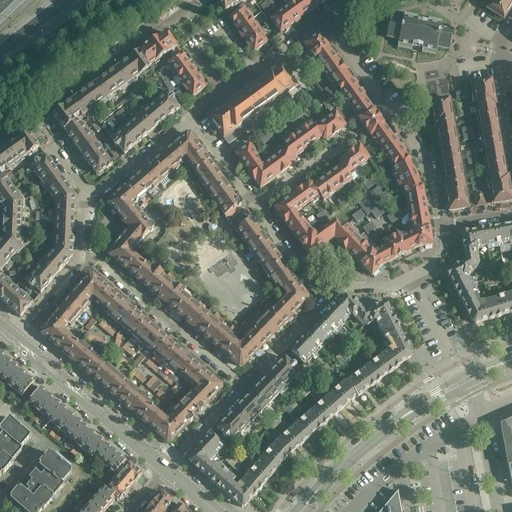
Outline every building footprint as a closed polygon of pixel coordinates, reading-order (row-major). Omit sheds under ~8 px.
[(216,0),(225,12),(242,0),(216,0)] [(264,10),(273,4),(270,0),(261,7),(264,10)] [(315,10),(308,0),(297,0),(293,3),(294,5),(295,4),(303,17),(315,10)] [(323,4),(320,0),(308,0),(315,10),(320,6),(323,4)] [(510,10),(509,9),(495,0),(491,0),(486,9),(504,20),(510,10)] [(511,6),(511,0),(495,0),(509,9),(510,10),(511,6)] [(295,4),(294,5),(283,12),(292,25),(294,24),(296,25),(300,22),(300,20),(303,17),(295,4)] [(251,20),(244,9),(230,19),(235,26),(234,26),(237,30),(238,30),(250,20),(251,21),(251,20)] [(292,25),(283,12),(271,20),(280,34),(284,31),(286,32),(290,29),(290,27),(292,25)] [(449,51),(453,32),(441,29),(442,22),(429,19),(428,23),(417,21),(418,17),(404,14),(403,22),(391,19),(390,19),(389,25),(388,25),(387,32),(388,32),(387,38),(399,41),(398,48),(411,51),(412,47),(423,49),(422,53),(435,56),(436,50),(437,48),(449,51)] [(259,32),(251,21),(250,20),(238,30),(239,32),(238,35),(242,39),(244,39),(246,41),(259,32)] [(267,43),(259,32),(246,41),(247,43),(246,46),(250,50),(252,50),(254,53),(267,43)] [(177,48),(175,45),(167,34),(160,38),(160,37),(147,46),(153,53),(156,51),(157,52),(159,51),(164,57),(177,48)] [(329,50),(319,35),(304,46),(314,61),(329,50)] [(367,47),(363,41),(357,45),(362,51),(367,47)] [(164,57),(159,51),(157,52),(156,51),(153,53),(147,46),(138,53),(149,68),(164,57)] [(347,72),(341,65),(337,60),(337,59),(334,55),(329,50),(314,61),(335,89),(337,88),(350,78),(346,73),(347,72)] [(151,69),(149,68),(138,53),(128,61),(140,78),(151,69)] [(190,65),(187,61),(186,61),(181,54),(168,64),(176,75),(177,75),(176,74),(189,65),(190,65)] [(164,66),(170,61),(168,57),(162,62),(164,66)] [(140,78),(128,61),(127,61),(128,61),(117,68),(129,85),(140,78)] [(242,124),(277,98),(281,98),(297,86),(280,63),(261,77),(263,79),(228,105),(226,102),(207,116),(224,140),(228,145),(247,132),(242,124)] [(197,76),(196,75),(196,74),(198,71),(194,67),(191,67),(189,65),(176,74),(177,75),(185,86),(197,76)] [(129,85),(117,68),(107,76),(119,93),(129,85)] [(321,80),(319,77),(316,74),(312,77),(317,84),(321,80)] [(119,93),(107,76),(96,84),(109,101),(119,93)] [(206,88),(204,85),(206,82),(202,78),(199,78),(197,76),(185,86),(193,97),(206,88)] [(142,90),(154,80),(153,78),(140,88),(142,90)] [(359,90),(357,88),(358,85),(354,81),(352,81),(350,78),(337,88),(346,99),(359,90)] [(175,90),(168,81),(164,83),(171,93),(175,90)] [(493,93),(491,81),(471,84),(473,96),(493,93)] [(109,101),(96,84),(86,91),(98,108),(109,101)] [(337,101),(332,94),(333,93),(329,87),(324,90),(329,97),(327,98),(332,105),(337,101)] [(367,101),(365,99),(366,96),(362,92),(360,92),(359,90),(346,99),(354,111),(367,101)] [(98,108),(86,91),(75,99),(88,116),(98,108)] [(179,109),(175,103),(177,101),(174,97),(172,97),(171,97),(167,92),(157,101),(170,117),(179,109)] [(186,101),(179,92),(175,95),(182,104),(186,101)] [(495,105),(494,97),(493,93),(473,96),(475,109),(494,105),(495,105)] [(118,109),(134,97),(132,94),(116,107),(118,109)] [(306,114),(322,103),(328,112),(333,109),(323,95),(303,109),(306,114)] [(75,99),(63,107),(73,122),(74,122),(81,116),(83,118),(85,118),(88,116),(75,99)] [(453,112),(451,100),(430,103),(433,116),(453,112)] [(170,117),(157,101),(148,109),(161,124),(170,117)] [(391,135),(382,122),(379,118),(367,101),(354,111),(352,112),(364,128),(377,146),(380,143),(391,135)] [(496,115),(495,112),(494,111),(494,105),(475,109),(477,121),(496,117),(495,116),(496,115)] [(349,119),(340,106),(335,109),(345,122),(349,119)] [(73,122),(63,107),(52,115),(64,131),(75,123),(74,122),(73,122)] [(161,124),(148,109),(138,117),(151,132),(161,124)] [(290,125),(304,115),(300,111),(287,121),(290,125)] [(100,124),(112,114),(111,112),(98,122),(100,124)] [(455,124),(453,112),(433,116),(435,128),(437,128),(437,127),(455,124)] [(346,127),(340,120),(336,114),(324,122),(329,128),(331,127),(336,134),(346,127)] [(151,132),(138,117),(129,125),(142,140),(151,132)] [(498,129),(497,124),(497,123),(497,120),(496,119),(496,117),(477,121),(479,133),(498,129)] [(336,134),(331,127),(329,128),(324,122),(321,124),(319,123),(313,127),(322,139),(321,139),(323,141),(326,142),(336,134)] [(72,141),(88,131),(84,126),(82,126),(78,128),(75,123),(64,131),(72,141)] [(100,130),(96,124),(95,123),(92,126),(97,133),(100,130)] [(274,137),(287,127),(284,123),(271,132),(274,137)] [(316,143),(321,139),(322,139),(313,127),(311,124),(282,145),(284,148),(285,148),(293,159),(299,155),(299,156),(303,153),(303,152),(312,146),(316,143)] [(457,136),(455,124),(437,127),(437,128),(437,133),(437,134),(437,137),(438,138),(439,139),(457,136)] [(142,140),(129,125),(120,132),(133,148),(142,140)] [(500,139),(499,136),(499,135),(498,129),(479,133),(481,145),(500,141),(500,140),(500,139)] [(80,153),(95,142),(88,131),(72,141),(80,153)] [(38,147),(35,143),(35,142),(28,132),(16,141),(28,157),(39,148),(38,147)] [(133,148),(120,132),(111,140),(114,145),(115,147),(118,151),(120,150),(123,154),(124,156),(133,148)] [(263,145),(273,138),(270,133),(260,140),(263,145)] [(206,158),(200,149),(190,136),(187,135),(172,148),(171,148),(178,156),(177,159),(180,162),(184,158),(187,159),(197,172),(210,163),(209,162),(210,161),(208,158),(206,158)] [(400,146),(398,144),(399,142),(396,139),(394,139),(391,135),(380,143),(388,154),(400,146)] [(459,148),(457,136),(439,139),(439,141),(438,142),(439,145),(440,146),(441,151),(459,148)] [(111,147),(106,140),(103,142),(108,149),(111,147)] [(16,141),(4,150),(16,165),(28,157),(16,141)] [(502,153),(501,148),(501,147),(501,144),(500,143),(500,141),(481,145),(483,157),(502,153)] [(88,164),(103,152),(95,142),(80,153),(88,164)] [(257,156),(249,146),(235,156),(243,166),(255,158),(257,156)] [(378,159),(372,150),(369,146),(364,149),(374,163),(378,159)] [(408,158),(405,154),(406,152),(403,149),(401,149),(400,146),(388,154),(397,166),(408,158)] [(370,160),(360,147),(350,154),(355,161),(353,162),(358,169),(370,160)] [(177,159),(178,156),(171,148),(170,148),(168,150),(167,152),(163,155),(176,170),(179,168),(178,166),(181,164),(180,162),(177,159)] [(295,162),(293,159),(285,148),(284,148),(279,152),(280,154),(276,157),(281,163),(279,165),(284,172),(294,165),(295,162)] [(461,160),(459,148),(441,151),(441,155),(441,156),(441,159),(442,160),(443,163),(461,160)] [(16,165),(4,150),(0,153),(0,168),(2,171),(6,169),(7,170),(8,170),(16,165)] [(119,158),(114,151),(111,154),(116,161),(119,158)] [(113,165),(103,152),(88,164),(96,175),(99,176),(106,171),(113,165)] [(504,163),(504,160),(503,158),(502,153),(483,157),(485,169),(504,165),(504,164),(504,163)] [(358,169),(353,162),(355,161),(350,154),(340,161),(340,164),(341,166),(350,178),(350,177),(355,174),(355,171),(358,169)] [(176,170),(163,155),(160,159),(158,158),(155,161),(155,163),(154,163),(166,177),(172,172),(173,173),(176,170)] [(284,172),(279,165),(281,163),(276,157),(265,165),(275,179),(284,172)] [(38,178),(53,167),(46,158),(40,162),(39,160),(34,164),(35,166),(31,169),(38,178)] [(263,171),(261,168),(262,167),(255,158),(243,166),(252,179),(263,171)] [(413,170),(410,164),(411,162),(408,158),(397,166),(393,168),(396,176),(394,177),(396,181),(404,177),(403,175),(413,170)] [(464,172),(461,160),(443,163),(444,169),(443,170),(444,173),(445,174),(445,175),(464,172)] [(166,177),(154,163),(153,164),(151,164),(149,166),(148,168),(144,171),(157,186),(161,183),(160,182),(166,177)] [(222,180),(214,169),(214,167),(212,164),(210,164),(210,163),(197,172),(196,174),(200,179),(198,180),(206,192),(208,191),(212,196),(226,186),(226,185),(226,183),(224,181),(222,180)] [(265,165),(262,167),(261,168),(263,171),(252,179),(260,190),(275,179),(265,165)] [(506,177),(505,172),(506,171),(505,168),(504,167),(504,165),(485,169),(488,181),(506,177)] [(323,202),(352,181),(350,177),(350,178),(341,166),(313,187),(321,198),(321,199),(323,202)] [(390,176),(383,166),(379,169),(386,179),(390,176)] [(45,188),(60,177),(53,167),(38,178),(45,188)] [(419,181),(418,178),(414,169),(413,170),(403,175),(404,177),(396,181),(399,187),(407,183),(408,186),(418,181),(418,182),(419,181)] [(157,186),(144,171),(141,175),(139,175),(136,177),(136,179),(135,180),(145,192),(147,192),(152,188),(153,190),(157,186)] [(466,184),(464,172),(445,175),(445,177),(445,178),(445,181),(446,182),(447,187),(466,184)] [(51,197),(67,186),(60,177),(45,188),(51,197)] [(376,184),(373,181),(371,177),(362,183),(367,190),(376,184)] [(510,189),(508,177),(506,177),(488,181),(490,193),(510,189)] [(0,200),(14,190),(7,180),(0,185),(0,200)] [(132,203),(145,192),(135,180),(133,180),(130,182),(130,184),(109,202),(109,205),(121,219),(133,208),(131,206),(132,203)] [(424,193),(423,189),(421,188),(418,182),(418,181),(408,186),(407,183),(399,187),(400,190),(403,190),(406,197),(407,197),(424,193)] [(321,198),(313,187),(311,184),(309,184),(298,191),(303,199),(305,197),(310,204),(314,201),(316,202),(321,199),(321,198)] [(468,196),(466,184),(447,187),(445,188),(447,200),(468,196)] [(75,204),(75,197),(67,186),(51,197),(41,205),(44,209),(54,201),(56,203),(75,204)] [(218,207),(233,196),(230,191),(231,190),(229,187),(227,187),(226,186),(212,196),(216,202),(214,203),(218,207)] [(392,198),(390,195),(387,191),(383,194),(378,188),(370,194),(375,201),(379,198),(384,204),(392,198)] [(511,201),(511,200),(511,193),(510,189),(490,193),(492,205),(494,204),(494,205),(511,201)] [(22,219),(23,202),(14,190),(0,200),(0,202),(3,207),(4,211),(4,218),(22,219)] [(310,204),(305,197),(303,199),(298,191),(289,198),(299,212),(310,204)] [(430,228),(426,207),(424,193),(407,197),(408,204),(407,204),(410,225),(412,224),(413,231),(430,228)] [(485,206),(483,195),(480,194),(477,194),(476,194),(475,197),(477,207),(485,206)] [(351,202),(346,195),(337,201),(342,208),(351,202)] [(239,209),(241,207),(242,205),(240,202),(238,201),(233,196),(218,207),(221,211),(222,210),(226,216),(225,217),(228,222),(241,212),(239,209)] [(470,209),(468,196),(447,200),(449,212),(468,209),(469,208),(469,209),(470,209)] [(376,210),(366,197),(357,203),(367,216),(371,213),(376,219),(384,213),(380,207),(376,210)] [(299,212),(289,198),(274,209),(282,220),(292,212),(295,215),(295,214),(299,212)] [(74,215),(75,204),(56,203),(55,215),(74,215)] [(187,212),(191,217),(199,211),(196,206),(187,212)] [(129,228),(144,215),(138,208),(136,209),(134,209),(133,208),(121,219),(121,221),(123,224),(125,224),(129,228)] [(221,217),(215,209),(212,211),(217,218),(221,217)] [(365,217),(360,210),(352,217),(357,223),(365,217)] [(330,217),(325,211),(316,217),(321,224),(330,217)] [(400,218),(398,215),(395,211),(387,217),(392,224),(400,218)] [(302,224),(295,214),(295,215),(292,212),(282,220),(291,232),(302,224)] [(74,227),(74,215),(55,215),(55,226),(74,227)] [(154,230),(154,227),(144,215),(129,228),(130,230),(142,240),(149,233),(152,232),(154,230)] [(22,231),(22,219),(4,218),(3,218),(3,231),(4,231),(22,231)] [(243,242),(258,230),(254,224),(254,222),(252,219),(250,219),(247,221),(247,223),(237,230),(241,236),(240,238),(243,242)] [(312,233),(304,222),(302,224),(291,232),(299,243),(312,233)] [(335,239),(341,233),(340,232),(333,223),(323,230),(323,231),(325,234),(317,239),(323,248),(330,242),(331,242),(335,240),(335,239)] [(376,230),(371,223),(363,229),(367,236),(376,230)] [(73,239),(74,227),(55,226),(54,238),(73,239)] [(352,244),(359,238),(347,226),(340,232),(341,233),(335,239),(335,240),(347,252),(353,246),(352,244)] [(510,243),(507,226),(500,228),(496,228),(499,245),(510,243)] [(433,246),(430,228),(413,231),(413,234),(410,236),(409,235),(413,242),(417,249),(433,246)] [(499,245),(496,228),(492,229),(485,230),(487,247),(499,245)] [(142,240),(130,230),(126,234),(124,234),(122,236),(122,238),(128,244),(129,242),(136,248),(135,249),(138,249),(143,243),(142,240)] [(251,250),(265,240),(265,239),(265,237),(263,234),(261,234),(258,230),(243,242),(245,246),(247,244),(251,250)] [(487,247),(485,230),(477,232),(473,232),(476,249),(477,249),(487,247)] [(21,248),(22,231),(4,231),(3,238),(2,241),(0,243),(0,249),(11,260),(21,248)] [(476,249),(473,232),(469,233),(461,234),(463,242),(462,242),(464,249),(465,256),(477,254),(477,249),(476,249)] [(323,248),(317,239),(312,233),(299,243),(309,257),(323,248)] [(167,250),(174,242),(167,236),(166,235),(160,243),(167,250)] [(384,265),(416,249),(417,249),(413,242),(409,235),(377,252),(380,259),(383,266),(384,265)] [(73,251),(73,239),(54,238),(54,250),(73,251)] [(146,266),(133,254),(132,252),(135,249),(136,248),(129,242),(128,244),(122,238),(110,253),(110,256),(130,273),(130,275),(133,278),(135,278),(136,278),(146,266)] [(372,252),(366,247),(367,246),(359,238),(352,244),(353,246),(347,252),(359,265),(372,252)] [(278,257),(275,253),(269,245),(270,243),(268,241),(266,240),(265,240),(251,250),(255,255),(253,256),(262,269),(264,267),(268,273),(282,263),(281,262),(282,260),(280,257),(278,257)] [(72,257),(73,251),(54,250),(52,252),(43,244),(40,248),(49,255),(64,267),(72,257)] [(11,260),(0,249),(0,265),(4,268),(11,260)] [(383,266),(380,259),(377,252),(373,254),(372,252),(359,265),(372,277),(383,266)] [(475,271),(479,265),(477,254),(465,256),(466,263),(459,266),(465,277),(467,275),(467,276),(475,271)] [(64,267),(49,255),(41,264),(56,276),(64,267)] [(273,284),(289,272),(286,268),(286,266),(284,263),(282,263),(268,273),(271,278),(269,279),(273,284)] [(56,276),(41,264),(34,273),(48,285),(56,276)] [(167,282),(163,279),(163,276),(155,269),(152,269),(148,266),(146,266),(136,278),(136,280),(139,282),(141,282),(151,292),(152,294),(154,296),(155,296),(167,282)] [(465,277),(459,266),(453,269),(446,273),(450,280),(452,283),(465,277)] [(493,278),(492,273),(491,269),(485,271),(488,283),(489,283),(494,281),(493,278)] [(187,287),(170,272),(168,275),(184,290),(187,287)] [(296,282),(295,281),(296,279),(294,276),(292,276),(289,272),(273,284),(276,287),(277,286),(280,291),(283,291),(296,282)] [(48,285),(34,273),(26,282),(30,285),(30,288),(32,290),(33,291),(35,289),(41,294),(48,285)] [(472,286),(469,280),(467,276),(467,275),(465,277),(452,283),(454,287),(457,293),(472,286)] [(89,293),(99,282),(92,276),(89,276),(77,290),(83,296),(88,301),(90,298),(89,293)] [(0,300),(2,302),(15,288),(6,280),(0,287),(0,300)] [(98,302),(109,290),(99,282),(89,293),(90,298),(93,298),(98,302)] [(166,304),(179,290),(177,288),(174,289),(167,282),(155,296),(156,296),(157,297),(158,299),(160,301),(162,301),(166,304)] [(288,320),(307,300),(307,297),(296,282),(283,291),(286,296),(286,298),(272,314),(269,314),(268,312),(261,320),(275,334),(278,330),(280,330),(282,328),(282,326),(283,325),(285,325),(288,322),(288,320)] [(478,296),(472,286),(457,293),(460,300),(461,300),(462,303),(476,296),(476,297),(478,296)] [(11,310),(23,296),(15,288),(2,302),(11,310)] [(88,301),(83,296),(77,290),(77,291),(75,291),(72,294),(73,296),(70,299),(83,311),(89,305),(88,304),(88,301)] [(107,312),(118,299),(118,298),(118,296),(115,294),(113,294),(109,290),(98,302),(107,310),(107,312)] [(176,312),(187,299),(184,297),(184,294),(179,290),(166,304),(170,308),(170,310),(173,312),(175,312),(176,312)] [(511,313),(511,295),(511,294),(501,298),(506,315),(510,314),(511,313)] [(362,311),(357,306),(358,305),(352,300),(347,295),(342,300),(342,301),(339,304),(351,316),(354,319),(362,311)] [(20,318),(33,303),(23,296),(11,310),(20,318)] [(484,322),(479,305),(479,304),(478,301),(476,297),(476,296),(462,303),(467,312),(466,312),(470,318),(473,324),(475,325),(484,322)] [(506,315),(501,298),(490,301),(495,319),(503,317),(502,316),(506,315)] [(83,311),(70,299),(69,300),(67,300),(65,303),(65,305),(62,309),(76,321),(83,311)] [(115,321),(127,306),(124,303),(124,301),(121,299),(119,299),(118,299),(107,312),(112,316),(111,318),(115,321)] [(185,320),(196,308),(187,299),(176,312),(176,313),(177,315),(179,317),(181,317),(185,320)] [(495,319),(490,301),(479,304),(479,305),(484,322),(488,321),(495,319)] [(351,316),(339,304),(336,307),(331,312),(343,324),(351,316)] [(375,322),(391,315),(389,311),(385,304),(379,307),(372,310),(372,311),(366,314),(362,311),(354,319),(360,326),(367,327),(375,323),(375,322)] [(125,327),(136,314),(136,311),(133,309),(131,309),(127,306),(115,321),(117,323),(119,322),(125,327)] [(195,329),(207,314),(204,311),(203,313),(196,308),(185,320),(186,321),(186,323),(189,325),(191,325),(195,329)] [(77,344),(64,332),(63,329),(66,327),(69,326),(70,327),(76,321),(62,309),(59,312),(57,312),(54,315),(54,317),(42,332),(42,335),(63,352),(63,355),(65,357),(67,357),(68,357),(79,344),(77,344)] [(343,324),(331,312),(326,317),(323,320),(335,332),(343,324)] [(133,335),(145,321),(142,319),(142,317),(139,315),(137,315),(136,314),(125,327),(133,335)] [(204,337),(215,324),(210,319),(212,317),(207,314),(195,329),(198,332),(198,334),(201,336),(203,336),(204,337)] [(249,326),(257,317),(254,314),(246,323),(249,326)] [(396,325),(392,318),(391,315),(375,322),(375,323),(381,333),(396,325)] [(89,332),(97,322),(92,319),(85,328),(89,332)] [(266,345),(266,343),(267,342),(269,342),(271,339),(271,337),(275,334),(261,320),(253,328),(254,329),(255,331),(241,345),(239,345),(237,344),(227,356),(239,367),(242,367),(261,348),(263,347),(266,345)] [(335,332),(323,320),(320,323),(315,329),(327,341),(335,332)] [(144,346),(156,331),(151,326),(151,324),(148,322),(146,322),(145,321),(133,335),(139,340),(138,341),(144,346)] [(115,333),(102,322),(99,326),(111,337),(115,333)] [(236,340),(232,337),(233,335),(223,327),(221,329),(215,324),(204,337),(204,339),(207,341),(209,341),(220,351),(220,352),(223,355),(225,355),(227,356),(237,344),(236,343),(236,340)] [(401,335),(399,331),(396,325),(381,333),(386,343),(387,342),(401,335)] [(327,341),(315,329),(310,334),(307,337),(319,349),(327,341)] [(156,354),(167,340),(166,338),(164,336),(162,336),(156,331),(144,346),(149,350),(150,349),(156,354)] [(367,343),(359,333),(353,338),(356,341),(359,344),(362,347),(367,343)] [(105,344),(106,339),(86,335),(85,340),(105,344)] [(409,349),(405,343),(401,335),(387,342),(389,346),(390,346),(392,350),(392,349),(403,363),(411,358),(411,355),(409,350),(409,349)] [(319,349),(307,337),(304,340),(304,339),(299,345),(312,357),(319,349)] [(165,362),(176,348),(175,348),(175,346),(173,343),(171,343),(167,340),(156,354),(165,362)] [(365,351),(373,344),(370,340),(367,343),(362,347),(362,348),(365,351)] [(76,364),(89,349),(85,346),(84,347),(79,344),(68,357),(68,359),(71,361),(73,361),(76,364)] [(136,353),(126,345),(122,349),(132,358),(136,353)] [(312,357),(299,345),(294,350),(294,351),(291,354),(300,362),(303,366),(312,357)] [(117,354),(107,346),(103,350),(113,358),(117,354)] [(172,370),(185,356),(182,353),(181,351),(179,348),(177,349),(176,348),(165,362),(170,366),(169,368),(172,370)] [(85,372),(96,358),(91,353),(92,352),(89,349),(76,364),(80,367),(80,369),(83,372),(85,371),(85,372)] [(392,349),(392,350),(383,356),(394,371),(395,370),(397,370),(399,368),(399,367),(400,366),(403,363),(392,349)] [(14,365),(0,353),(0,376),(2,378),(14,365)] [(138,367),(146,358),(141,354),(134,364),(138,367)] [(300,362),(291,354),(287,358),(292,363),(293,363),(296,366),(300,362)] [(184,376),(194,364),(194,363),(194,361),(191,359),(189,359),(185,356),(172,370),(176,374),(178,373),(181,376),(183,375),(184,376)] [(394,371),(383,356),(374,363),(385,377),(388,375),(390,374),(391,374),(393,373),(393,371),(394,371)] [(94,379),(106,366),(96,358),(85,372),(86,372),(86,374),(88,376),(90,376),(94,379)] [(296,372),(296,366),(293,363),(292,363),(291,365),(285,359),(276,369),(291,383),(299,374),(296,372)] [(161,371),(149,360),(145,364),(157,375),(161,371)] [(385,377),(374,363),(365,370),(376,384),(377,383),(379,383),(380,382),(381,381),(382,380),(385,377)] [(193,384),(203,372),(200,368),(200,366),(197,364),(195,364),(194,364),(184,376),(193,384)] [(35,383),(14,365),(2,378),(7,383),(5,385),(16,394),(18,392),(23,397),(35,383)] [(127,384),(121,379),(122,378),(111,368),(110,370),(106,366),(94,379),(94,380),(95,382),(97,384),(99,384),(104,388),(110,393),(110,395),(113,398),(115,397),(115,398),(127,384)] [(146,380),(134,369),(130,374),(143,384),(146,380)] [(291,383),(276,369),(271,374),(268,377),(282,391),(291,383)] [(376,384),(365,370),(356,376),(367,391),(370,389),(371,388),(373,388),(374,386),(375,385),(376,384)] [(203,391),(213,380),(203,372),(193,384),(199,389),(199,391),(203,391)] [(174,382),(167,376),(163,380),(171,386),(174,382)] [(356,376),(346,384),(357,397),(357,398),(364,393),(363,393),(367,391),(356,376)] [(154,393),(161,384),(153,377),(145,386),(154,393)] [(282,391),(268,377),(265,380),(265,381),(260,386),(274,400),(282,391)] [(208,403),(221,389),(221,387),(213,380),(203,391),(199,391),(199,392),(197,394),(199,395),(208,403)] [(357,397),(346,384),(345,382),(336,390),(348,404),(357,397)] [(124,405),(136,392),(127,384),(115,398),(119,401),(119,403),(122,405),(124,405)] [(274,400),(260,386),(255,391),(254,392),(251,395),(266,409),(274,400)] [(175,395),(179,390),(175,387),(171,391),(175,395)] [(62,407),(41,388),(29,402),(35,406),(33,409),(44,418),(45,416),(51,420),(62,407)] [(348,404),(336,390),(327,398),(340,412),(348,404)] [(169,399),(160,391),(156,396),(165,403),(169,399)] [(133,413),(146,398),(141,394),(140,396),(136,392),(124,405),(125,406),(125,408),(128,410),(130,410),(133,413)] [(201,413),(203,410),(203,408),(208,403),(199,395),(197,394),(194,395),(193,394),(172,416),(173,417),(173,419),(183,429),(188,424),(190,423),(193,421),(193,419),(198,413),(201,413)] [(266,409),(251,395),(248,398),(243,403),(258,417),(266,409)] [(142,420),(152,408),(151,405),(148,402),(149,401),(146,398),(133,413),(136,416),(137,418),(139,420),(141,420),(142,420)] [(340,412),(327,398),(319,406),(331,419),(340,412)] [(258,417),(243,403),(238,409),(237,409),(235,412),(249,426),(258,417)] [(331,419),(319,406),(310,413),(323,427),(323,426),(325,426),(327,424),(327,423),(331,419)] [(84,425),(78,420),(62,407),(51,420),(56,425),(54,427),(61,433),(65,436),(67,434),(72,438),(84,425)] [(150,428),(161,416),(152,408),(142,420),(142,421),(142,423),(145,425),(147,425),(150,428)] [(249,426),(235,412),(232,415),(231,415),(231,416),(226,421),(241,434),(249,426)] [(323,427),(310,413),(302,421),(314,435),(318,431),(319,431),(321,429),(321,428),(323,427)] [(159,435),(169,424),(169,422),(168,422),(161,416),(150,428),(159,435)] [(12,463),(22,452),(21,449),(31,438),(9,419),(0,429),(0,432),(3,435),(0,437),(0,477),(2,475),(3,476),(13,464),(12,463)] [(170,442),(183,429),(173,419),(171,422),(169,422),(169,424),(159,435),(167,442),(168,442),(169,443),(170,442)] [(241,434),(226,421),(217,430),(222,436),(221,437),(225,441),(227,441),(227,440),(232,444),(241,434)] [(314,435),(302,421),(293,428),(305,442),(314,435)] [(511,422),(508,424),(501,427),(511,486),(511,422)] [(105,443),(84,425),(72,438),(77,443),(75,445),(86,454),(88,452),(93,457),(105,443)] [(305,442),(293,428),(285,436),(297,450),(305,442)] [(224,448),(212,436),(204,444),(216,456),(224,448)] [(297,450),(285,436),(275,444),(288,457),(289,457),(290,457),(292,455),(293,454),(297,450)] [(126,461),(105,443),(93,457),(97,460),(99,458),(113,470),(111,472),(113,474),(115,474),(116,473),(126,461)] [(216,456),(204,444),(196,453),(208,465),(208,464),(216,456)] [(288,457),(275,444),(267,454),(281,466),(284,462),(286,462),(287,460),(287,458),(288,457)] [(214,469),(208,464),(208,465),(196,453),(189,460),(189,463),(194,467),(193,467),(206,478),(214,469)] [(242,463),(248,457),(244,453),(240,458),(239,459),(242,463)] [(43,510),(64,486),(62,484),(71,473),(50,454),(39,466),(46,472),(41,478),(35,473),(30,479),(33,482),(27,489),(30,491),(27,495),(20,489),(10,500),(24,511),(40,511),(42,510),(43,510)] [(281,466),(267,454),(259,463),(273,475),(281,466)] [(234,464),(239,459),(240,458),(237,455),(231,461),(234,464)] [(234,464),(231,461),(228,458),(225,461),(231,467),(234,464)] [(120,501),(137,481),(142,475),(126,461),(116,473),(120,476),(106,492),(116,500),(115,500),(117,502),(120,501)] [(273,475),(259,463),(252,471),(266,483),(273,475)] [(241,470),(238,467),(234,464),(231,467),(238,473),(241,470)] [(215,485),(226,472),(220,467),(215,467),(214,469),(206,478),(215,485)] [(266,483),(252,471),(244,480),(258,492),(259,491),(261,491),(262,489),(262,487),(266,483)] [(232,484),(235,480),(226,472),(215,485),(224,493),(231,484),(232,484)] [(95,489),(102,482),(99,480),(93,487),(95,489)] [(258,492),(244,480),(237,488),(237,489),(251,500),(253,498),(254,498),(254,497),(256,496),(257,494),(257,493),(258,492)] [(251,500),(237,489),(237,488),(232,484),(231,484),(224,493),(237,504),(242,508),(244,508),(251,500)] [(86,511),(105,511),(113,503),(115,500),(116,500),(106,492),(103,489),(101,489),(99,492),(101,494),(89,508),(87,506),(84,510),(86,511)] [(165,511),(168,509),(172,511),(173,511),(177,508),(172,504),(172,501),(163,493),(160,494),(144,511),(165,511)] [(401,511),(397,493),(381,511),(401,511)]
